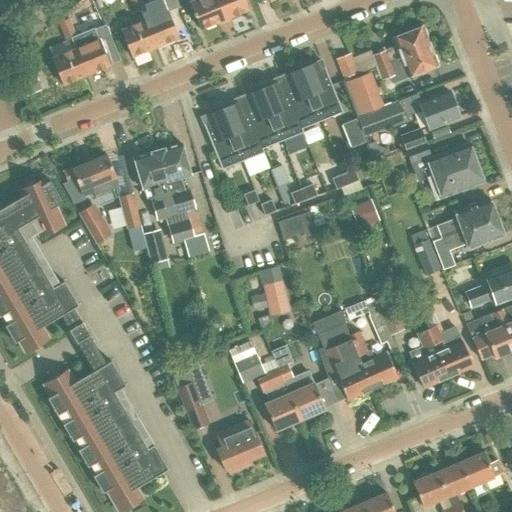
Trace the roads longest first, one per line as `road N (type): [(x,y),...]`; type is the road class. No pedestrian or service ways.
road 1 (residential): [(11,143),(371,0)]
road 2 (residential): [(231,511),(511,394)]
road 3 (residential): [(511,145),(459,0)]
